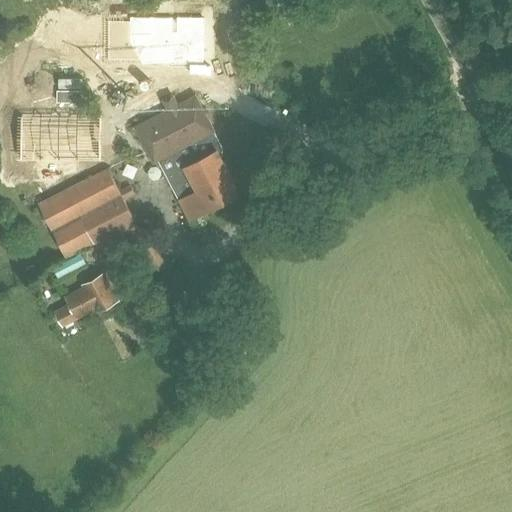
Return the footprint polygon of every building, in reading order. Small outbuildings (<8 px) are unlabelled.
[(203,65),(203,17),(130,17),(130,41),(144,65),(203,65)] [(18,115),(16,159),(93,161),(95,117),(18,115)] [(240,192),(208,133),(159,159),(190,218),(207,208),(208,209),(240,192)] [(155,243),(135,254),(148,276),(168,265),(155,243)] [(99,309),(116,300),(103,274),(85,284),(87,287),(68,297),(72,305),(57,313),(64,324),(97,306),(99,309)] [(246,352),(257,342),(249,333),(238,344),(246,352)]
